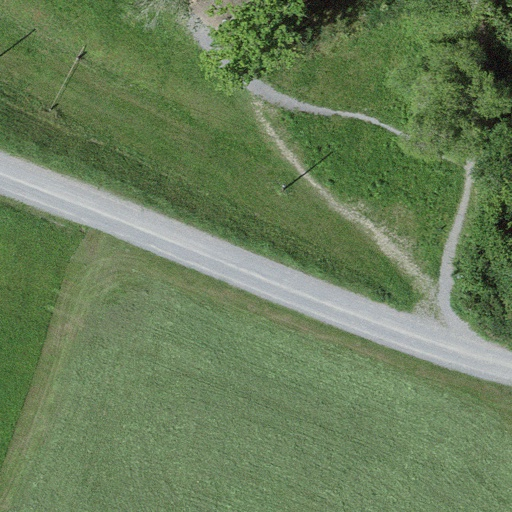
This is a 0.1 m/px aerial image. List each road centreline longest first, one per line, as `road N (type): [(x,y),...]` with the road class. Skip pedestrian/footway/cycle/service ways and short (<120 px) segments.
road 1 (track): [(0,52),(414,265),(433,345)]
road 2 (track): [(433,345),(0,174)]
